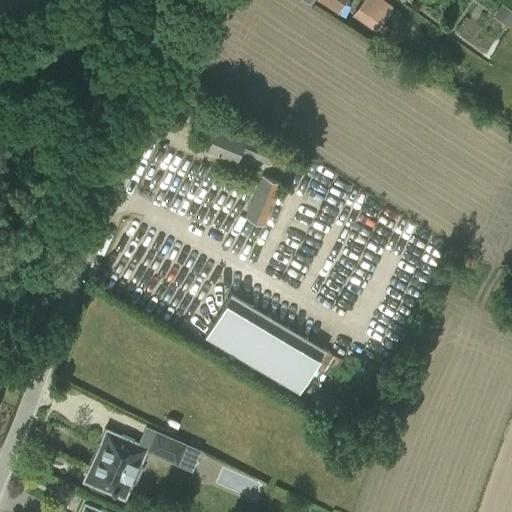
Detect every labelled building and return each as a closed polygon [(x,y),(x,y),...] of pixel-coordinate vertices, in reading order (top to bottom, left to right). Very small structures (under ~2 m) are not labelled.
[(306,0),(313,4),(316,1),(337,15),(346,0),(306,0)] [(385,0),(361,0),(352,15),(375,31),(393,5),(385,0)] [(275,148),(218,124),(207,149),(235,161),(239,151),(268,163),(275,148)] [(284,183),(263,175),(246,217),(266,225),(284,183)] [(324,349),(230,292),(204,335),(299,392),(324,349)] [(137,464),(143,449),(177,464),(186,442),(145,424),(136,445),(107,432),(86,479),(91,482),(90,485),(107,492),(108,489),(123,495),(130,480),(134,482),(141,466),(137,464)]
